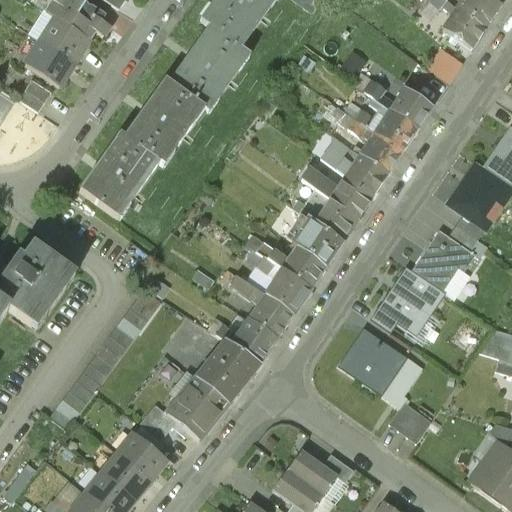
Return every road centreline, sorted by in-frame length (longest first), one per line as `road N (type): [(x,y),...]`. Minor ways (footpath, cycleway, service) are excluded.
road 1 (residential): [(275,390),(511,35)]
road 2 (residential): [(180,0),(79,145),(47,176),(0,187)]
road 3 (residential): [(275,390),(449,511)]
road 4 (residential): [(174,511),(275,390)]
